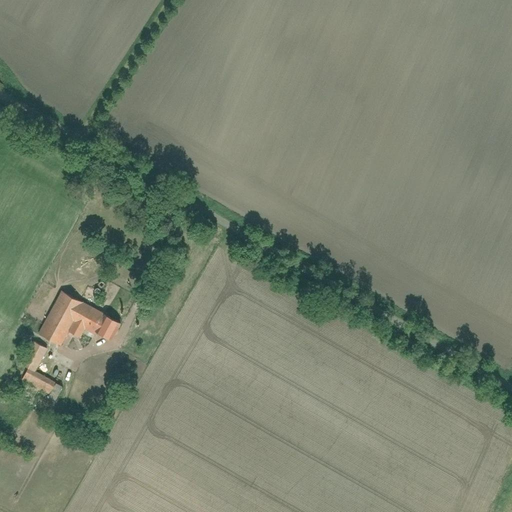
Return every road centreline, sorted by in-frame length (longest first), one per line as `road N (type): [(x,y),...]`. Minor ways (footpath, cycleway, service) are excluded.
road 1 (unclassified): [(511,381),(0,90)]
road 2 (track): [(75,133),(162,0)]
